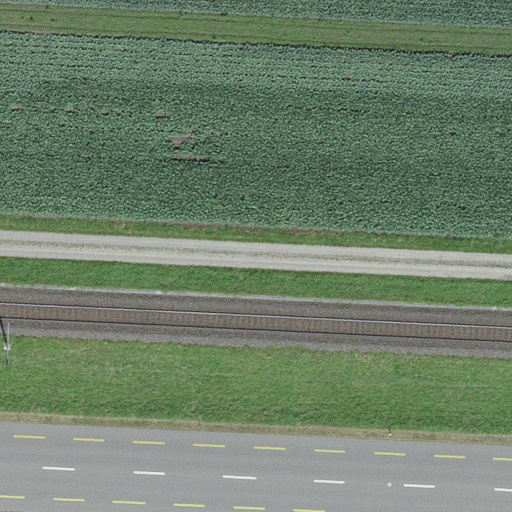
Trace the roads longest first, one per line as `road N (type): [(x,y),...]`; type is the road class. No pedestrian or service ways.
road 1 (track): [(511,267),(0,238)]
road 2 (primary): [(511,490),(0,466)]
